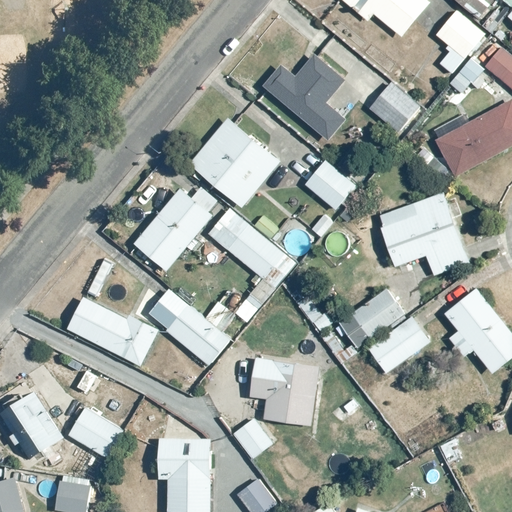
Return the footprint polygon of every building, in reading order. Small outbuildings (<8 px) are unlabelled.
[(492,0),(456,0),(479,18),(492,0)] [(437,33),(447,42),(444,47),(449,51),(439,63),(452,73),(485,32),(457,9),(437,33)] [(265,60),(329,114),(365,72),(301,18),(265,60)] [(482,69),(469,58),(454,77),(467,88),(482,69)] [(460,144),(511,121),(511,78),(444,107),(460,144)] [(421,104),(392,80),(370,106),(399,131),(421,104)] [(197,133),(243,175),(283,132),(237,90),(197,133)] [(134,207),(170,237),(216,183),(180,153),(134,207)] [(356,184),(325,158),(305,182),(336,208),(356,184)] [(471,236),(446,166),(373,192),(398,262),(471,236)] [(230,183),(211,206),(273,254),(291,230),(230,183)] [(511,329),(511,296),(482,261),(449,290),(495,344),(511,329)] [(86,267),(70,296),(137,333),(153,304),(86,267)] [(189,271),(167,299),(215,335),(236,307),(189,271)] [(378,315),(394,342),(436,317),(419,290),(378,315)] [(314,396),(316,334),(261,333),(260,395),(314,396)] [(33,354),(7,372),(41,420),(67,402),(33,354)] [(216,406),(160,405),(160,484),(216,485),(216,406)] [(124,430),(86,406),(70,433),(108,456),(124,430)] [(274,441),(255,416),(234,433),(253,458),(274,441)] [(463,455),(454,437),(438,445),(447,463),(463,455)] [(0,459),(0,511),(20,511),(23,460),(0,459)] [(263,511),(276,504),(257,476),(237,490),(252,511),(263,511)] [(87,511),(91,483),(60,479),(56,509),(79,511),(87,511)] [(363,481),(352,511),(428,511),(431,505),(363,481)] [(335,511),(330,499),(304,511),(335,511)]
